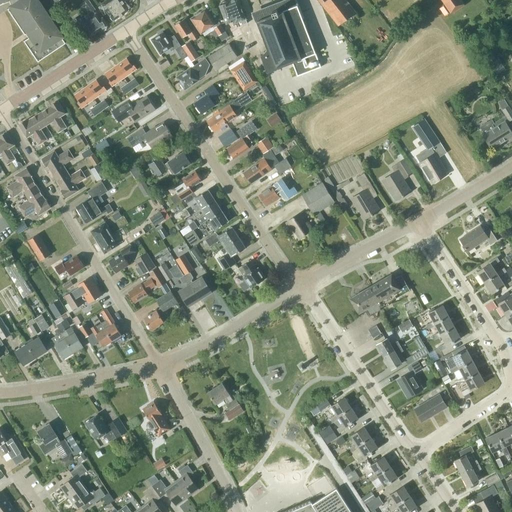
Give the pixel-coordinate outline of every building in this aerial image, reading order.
[(35,0),(0,0),(0,13),(6,9),(23,35),(24,34),(27,38),(22,41),(36,61),(64,43),(35,0)] [(50,0),(56,9),(68,0),(50,0)] [(96,31),(106,25),(101,18),(99,19),(95,13),(94,13),(92,10),(97,7),(92,0),(86,0),(85,1),(91,11),(86,15),(96,31)] [(123,5),(120,0),(105,0),(100,4),(112,21),(127,10),(128,10),(128,8),(126,4),(124,4),(123,5)] [(247,23),(246,19),(238,0),(233,0),(227,2),(220,4),(220,5),(219,5),(226,24),(233,22),(233,24),(239,22),(240,26),(247,23)] [(257,21),(256,21),(260,30),(267,49),(267,50),(266,51),(263,55),(262,55),(261,55),(267,72),(292,63),(294,67),(297,76),(321,67),(320,63),(302,19),(301,14),(300,12),(295,0),(285,0),(283,1),(275,4),(276,9),(272,11),(274,15),(257,21)] [(326,0),(321,5),(323,7),(338,26),(356,13),(346,0),(326,0)] [(442,0),(452,14),(465,5),(461,0),(442,0)] [(219,36),(225,32),(217,19),(213,21),(205,9),(191,18),(201,33),(213,26),(214,28),(219,36)] [(384,12),(380,16),(385,21),(389,18),(384,12)] [(89,36),(96,31),(86,15),(76,21),(75,18),(70,21),(75,28),(81,24),(89,36)] [(184,19),(174,25),(182,38),(189,33),(194,40),(199,37),(194,30),(192,31),(184,19)] [(229,34),(233,40),(243,34),(238,28),(229,34)] [(225,32),(219,36),(222,41),(228,37),(225,32)] [(163,33),(152,40),(161,54),(170,48),(171,50),(175,48),(179,45),(174,36),(168,40),(163,33)] [(70,49),(77,44),(72,37),(66,42),(70,49)] [(199,57),(189,41),(181,46),(183,50),(191,62),(199,57)] [(216,70),(237,57),(229,44),(208,57),(216,70)] [(179,45),(175,48),(179,53),(183,50),(181,46),(180,45),(179,45)] [(497,57),(489,62),(492,67),(500,62),(497,57)] [(199,80),(206,75),(205,73),(210,65),(205,58),(191,68),(177,78),(185,90),(199,80)] [(124,78),(137,69),(134,65),(132,67),(126,59),(116,66),(124,78)] [(258,81),(244,61),(230,70),(244,90),(258,81)] [(112,86),(124,78),(116,66),(106,73),(111,81),(109,82),(112,86)] [(128,83),(132,89),(139,84),(135,78),(128,83)] [(94,99),(107,90),(104,86),(101,88),(96,80),(86,87),(94,99)] [(126,94),(132,89),(128,83),(121,88),(126,94)] [(194,103),(202,114),(215,105),(211,99),(219,94),(213,85),(205,90),(207,94),(194,103)] [(82,108),(94,99),(86,87),(75,95),(81,103),(79,104),(82,108)] [(233,100),(218,109),(220,113),(207,121),(214,132),(227,124),(227,123),(237,116),(235,112),(252,101),(247,92),(234,100),(233,100)] [(136,122),(155,110),(147,96),(129,107),(126,102),(112,111),(117,119),(129,111),(136,122)] [(511,111),(509,106),(509,107),(504,99),(498,102),(503,110),(506,116),(494,123),(492,120),(481,127),(485,134),(483,135),(491,149),(511,136),(511,132),(506,123),(511,119),(511,111)] [(98,104),(102,111),(109,106),(104,100),(98,104)] [(62,130),(66,127),(60,117),(66,114),(58,101),(50,106),(50,107),(48,108),(62,130)] [(95,116),(102,111),(98,104),(90,110),(95,116)] [(58,132),(62,130),(48,108),(39,114),(46,126),(52,122),(58,132)] [(271,127),(281,120),(277,113),(267,121),(271,127)] [(40,129),(46,126),(39,114),(29,120),(43,142),(46,140),(40,129)] [(425,119),(417,124),(412,127),(427,149),(416,156),(432,183),(447,174),(431,147),(439,143),(440,142),(425,119)] [(39,144),(43,142),(29,120),(27,121),(27,120),(19,125),(26,138),(32,134),(39,144)] [(255,141),(250,134),(258,129),(252,121),(237,131),(242,139),(227,149),(234,159),(250,148),(249,148),(252,146),(250,144),(255,141)] [(152,148),(172,136),(163,123),(146,133),(143,128),(127,138),(132,147),(146,139),(152,148)] [(232,130),(220,137),(225,145),(237,138),(232,130)] [(9,149),(15,145),(7,133),(0,136),(0,143),(11,161),(15,159),(9,149)] [(274,146),(266,136),(256,144),(263,154),(274,146)] [(100,153),(107,148),(103,141),(95,146),(100,153)] [(0,154),(1,154),(7,164),(11,161),(0,143),(0,154)] [(264,174),(272,169),(271,168),(274,166),(280,175),(291,167),(286,158),(280,162),(275,155),(283,150),(279,144),(263,155),(265,159),(257,165),(257,164),(243,173),(251,184),(264,175),(264,174)] [(85,159),(94,154),(90,149),(82,154),(85,159)] [(49,168),(71,154),(68,150),(58,157),(55,151),(42,159),(47,166),(48,166),(49,168)] [(189,156),(187,157),(183,152),(168,162),(164,165),(159,158),(149,165),(157,177),(167,170),(169,169),(172,174),(175,173),(191,163),(190,163),(192,161),(189,156)] [(55,178),(67,170),(63,164),(73,158),(71,154),(49,168),(55,178)] [(94,154),(89,158),(94,167),(99,163),(94,154)] [(15,159),(11,161),(17,171),(23,166),(21,163),(19,162),(17,162),(15,159)] [(413,172),(405,159),(400,162),(408,175),(413,172)] [(133,162),(127,166),(132,173),(138,170),(133,162)] [(396,200),(410,191),(403,180),(409,177),(408,175),(400,162),(392,167),(395,172),(382,180),(387,188),(388,187),(396,200)] [(106,176),(98,164),(90,169),(97,181),(106,176)] [(10,192),(32,178),(26,168),(14,176),(18,181),(7,187),(10,192)] [(61,188),(83,174),(81,170),(70,176),(67,170),(55,178),(61,188)] [(182,179),(184,182),(174,189),(181,200),(193,193),(190,188),(202,181),(196,171),(182,179)] [(378,196),(369,181),(364,173),(356,178),(364,191),(351,199),(356,206),(357,206),(365,219),(379,210),(372,199),(378,196)] [(75,184),(85,178),(83,174),(61,188),(62,190),(61,190),(66,198),(79,190),(75,184)] [(348,205),(328,176),(324,179),(343,208),(348,205)] [(26,195),(38,188),(32,178),(10,192),(13,196),(23,190),(26,195)] [(151,193),(143,178),(136,183),(145,197),(151,193)] [(259,195),(266,206),(279,197),(276,192),(284,186),(280,180),(265,190),(266,191),(259,195)] [(314,215),(335,202),(322,182),(302,195),(314,215)] [(76,207),(80,215),(94,207),(97,205),(94,200),(107,192),(101,183),(87,192),(90,197),(89,198),(88,198),(81,203),(82,204),(76,207)] [(22,211),(44,198),(38,188),(26,195),(30,201),(19,207),(22,211)] [(166,196),(162,190),(156,194),(160,200),(166,196)] [(201,209),(214,200),(208,190),(194,198),(198,203),(193,207),(196,212),(201,209)] [(39,215),(51,208),(44,198),(22,211),(25,216),(35,210),(39,215)] [(208,219),(221,211),(214,200),(201,209),(205,215),(197,219),(201,225),(209,220),(208,219)] [(0,206),(3,211),(9,208),(6,203),(0,206)] [(108,205),(100,210),(97,205),(94,207),(80,215),(85,223),(91,220),(92,221),(99,216),(106,212),(107,214),(112,211),(108,205)] [(190,215),(187,209),(181,213),(184,219),(190,215)] [(122,217),(119,211),(112,215),(115,221),(122,217)] [(166,219),(161,211),(150,218),(155,226),(166,219)] [(209,233),(228,221),(221,211),(208,219),(209,220),(201,225),(204,230),(206,229),(209,233)] [(300,238),(312,229),(307,222),(305,223),(299,214),(286,222),(290,228),(292,227),(300,238)] [(27,227),(24,221),(15,227),(18,233),(27,227)] [(198,227),(194,221),(188,225),(192,231),(198,227)] [(97,243),(112,234),(108,228),(109,228),(106,222),(106,223),(105,222),(104,222),(96,227),(90,231),(97,243)] [(460,239),(468,251),(487,239),(490,245),(497,240),(490,230),(485,233),(480,226),(460,239)] [(157,231),(163,239),(169,236),(163,227),(157,231)] [(224,247),(238,238),(232,227),(218,236),(216,233),(205,240),(210,246),(220,240),(224,247)] [(28,240),(41,261),(51,254),(38,234),(28,240)] [(119,244),(116,239),(115,240),(112,234),(97,243),(105,254),(111,251),(119,246),(119,245),(119,244)] [(233,256),(245,248),(238,238),(224,247),(228,253),(218,260),(224,270),(237,263),(233,256)] [(125,258),(135,252),(131,245),(121,251),(122,253),(109,261),(116,273),(129,264),(125,258)] [(155,267),(147,253),(134,260),(143,275),(155,267)] [(184,255),(176,260),(185,274),(193,270),(184,255)] [(70,275),(84,267),(77,256),(64,264),(62,262),(55,267),(59,275),(67,270),(70,275)] [(498,274),(496,273),(492,266),(500,261),(497,257),(489,262),(490,264),(477,272),(484,283),(498,274)] [(12,274),(21,269),(15,258),(6,262),(12,274)] [(251,288),(265,279),(266,278),(261,271),(260,271),(258,268),(256,269),(251,261),(238,269),(246,280),(240,284),(244,291),(250,287),(251,288)] [(35,268),(32,263),(27,266),(31,271),(35,268)] [(174,277),(165,263),(158,267),(166,281),(174,277)] [(155,283),(164,278),(157,267),(149,272),(155,283)] [(484,283),(492,294),(505,285),(499,277),(507,272),(504,268),(496,273),(498,274),(484,283)] [(200,299),(211,292),(202,277),(193,283),(191,280),(193,278),(190,272),(185,275),(200,299)] [(394,293),(400,289),(394,279),(391,274),(371,286),(375,294),(371,296),(375,304),(377,302),(380,308),(397,298),(394,293)] [(185,275),(181,278),(184,283),(187,283),(189,285),(179,291),(188,306),(200,299),(185,275)] [(401,275),(394,279),(400,289),(407,285),(401,275)] [(67,303),(96,286),(90,276),(77,284),(80,288),(76,291),(75,289),(63,296),(67,303)] [(128,293),(134,303),(148,294),(146,292),(156,286),(151,278),(142,284),(128,293)] [(89,303),(102,295),(96,286),(67,303),(68,304),(72,310),(83,303),(83,302),(87,299),(89,303)] [(368,315),(380,308),(377,302),(375,304),(371,296),(375,294),(371,286),(350,298),(359,313),(365,310),(368,315)] [(144,318),(151,329),(164,321),(159,315),(164,312),(163,311),(178,302),(170,291),(156,300),(161,308),(157,310),(144,318)] [(498,297),(495,299),(498,304),(501,302),(511,295),(510,294),(508,291),(498,297)] [(511,292),(510,294),(511,295),(501,302),(498,304),(505,314),(511,310),(511,292)] [(67,311),(59,299),(48,306),(56,318),(67,311)] [(72,310),(68,304),(64,306),(69,313),(72,311),(72,310)] [(434,321),(426,325),(429,329),(436,325),(435,324),(449,316),(443,305),(429,313),(434,321)] [(49,326),(42,314),(34,319),(42,331),(49,326)] [(11,335),(0,317),(0,316),(0,336),(2,340),(11,335)] [(112,341),(122,335),(116,326),(117,325),(111,316),(106,319),(106,320),(101,323),(105,329),(112,341)] [(441,335),(455,327),(449,316),(435,324),(436,325),(439,332),(432,336),(434,340),(442,336),(441,335)] [(71,327),(65,331),(64,329),(70,325),(66,319),(56,325),(59,329),(63,337),(64,337),(73,352),(83,346),(75,333),(71,327)] [(413,326),(410,321),(399,327),(402,332),(413,326)] [(41,331),(36,322),(30,326),(35,335),(41,331)] [(93,333),(86,322),(78,327),(85,338),(93,333)] [(112,341),(105,329),(101,323),(96,326),(96,325),(91,328),(97,337),(103,347),(112,341)] [(381,333),(377,325),(369,330),(373,338),(381,333)] [(461,339),(460,338),(455,327),(441,335),(442,336),(445,343),(438,347),(440,351),(448,347),(447,346),(461,339)] [(55,331),(58,335),(52,338),(56,345),(64,358),(73,352),(64,337),(63,337),(59,329),(55,331)] [(35,357),(42,353),(47,350),(39,337),(34,341),(32,339),(26,342),(35,357)] [(397,341),(391,345),(387,338),(377,345),(384,357),(401,347),(397,341)] [(24,364),(35,357),(26,342),(20,346),(21,348),(16,351),(24,364)] [(403,351),(401,347),(384,357),(391,369),(402,363),(401,362),(405,360),(401,352),(403,351)] [(429,353),(426,347),(415,353),(418,359),(429,353)] [(472,360),(466,349),(453,356),(457,365),(450,370),(452,374),(460,369),(459,368),(472,360)] [(441,357),(438,352),(431,356),(433,361),(441,357)] [(440,377),(447,373),(440,359),(433,363),(440,377)] [(465,379),(478,372),(472,360),(459,368),(460,369),(463,376),(456,381),(458,385),(466,380),(465,379)] [(398,380),(408,397),(422,389),(414,374),(422,369),(418,361),(407,368),(410,373),(398,380)] [(471,390),(485,383),(478,372),(465,379),(466,380),(469,388),(461,392),(464,396),(468,394),(469,393),(472,391),(471,390)] [(441,378),(445,384),(451,381),(448,374),(441,378)] [(215,404),(216,403),(217,405),(224,400),(223,398),(224,398),(228,404),(227,405),(230,410),(225,413),(230,420),(243,411),(236,399),(233,401),(229,395),(229,394),(222,383),(208,393),(215,404)] [(415,409),(422,421),(447,407),(439,395),(415,409)] [(338,416),(351,408),(344,397),(331,406),(337,414),(330,419),(332,423),(339,418),(338,416)] [(321,410),(330,404),(327,399),(318,405),(321,410)] [(162,415),(154,402),(142,409),(150,421),(148,422),(147,426),(149,429),(152,430),(154,429),(159,437),(171,429),(162,415)] [(345,427),(358,418),(351,408),(338,416),(339,418),(343,424),(336,429),(339,433),(346,428),(345,427)] [(108,424),(106,426),(98,414),(85,423),(95,439),(103,435),(105,438),(107,438),(109,442),(116,437),(116,438),(128,431),(119,417),(107,424),(108,424)] [(45,453),(57,446),(64,456),(72,451),(69,446),(65,439),(60,442),(57,436),(49,424),(38,431),(46,443),(41,446),(45,453)] [(327,444),(338,437),(330,425),(319,432),(327,444)] [(357,446),(371,437),(364,427),(351,435),(356,443),(349,448),(352,452),(358,447),(357,446)] [(511,434),(508,427),(497,433),(504,446),(506,446),(511,442),(511,434)] [(12,438),(7,441),(0,429),(0,445),(1,445),(6,454),(8,452),(12,458),(21,452),(12,438)] [(510,454),(506,446),(504,446),(497,433),(486,438),(492,452),(501,448),(505,456),(510,454)] [(71,435),(65,439),(69,446),(72,451),(74,455),(81,450),(79,447),(71,435)] [(479,439),(477,435),(468,440),(470,444),(475,441),(479,448),(484,446),(480,439),(479,439)] [(342,436),(336,440),(339,446),(346,441),(342,436)] [(365,456),(378,448),(371,437),(357,446),(358,447),(363,454),(356,458),(358,462),(366,458),(365,456)] [(461,473),(479,464),(476,460),(470,463),(466,455),(474,451),(471,446),(459,452),(462,457),(454,461),(461,473)] [(87,458),(84,454),(78,457),(82,462),(87,458)] [(377,476),(390,467),(384,456),(370,465),(376,473),(369,478),(371,482),(378,477),(377,476)] [(166,465),(162,458),(153,463),(157,470),(166,465)] [(69,498),(85,486),(79,477),(87,471),(82,464),(70,472),(74,477),(61,487),(69,498)] [(461,473),(468,486),(479,480),(474,472),(481,469),(479,464),(461,473)] [(198,489),(189,476),(194,473),(188,465),(179,471),(182,476),(175,481),(188,497),(198,489)] [(352,471),(348,465),(343,469),(347,475),(352,471)] [(384,486),(398,477),(390,467),(377,476),(378,477),(382,484),(375,488),(378,492),(385,487),(384,486)] [(497,473),(500,479),(505,477),(502,470),(497,473)] [(352,473),(347,476),(350,481),(351,483),(356,480),(352,473)] [(500,479),(497,473),(484,479),(488,485),(494,482),(500,479)] [(152,486),(161,497),(166,493),(176,506),(188,497),(175,481),(167,488),(161,479),(156,483),(152,486)] [(500,479),(494,482),(498,490),(503,487),(500,479)] [(103,497),(105,495),(100,488),(91,494),(85,486),(69,498),(77,509),(90,499),(93,504),(103,497)] [(144,511),(162,511),(155,502),(161,497),(152,486),(143,492),(150,501),(141,507),(144,511)] [(397,505),(410,496),(403,486),(390,494),(396,503),(389,507),(391,511),(398,507),(397,505)] [(480,511),(498,511),(491,497),(498,493),(494,486),(481,492),(484,500),(477,504),(480,511)] [(352,511),(337,488),(312,503),(311,502),(287,511),(352,511)] [(0,510),(10,503),(1,491),(0,491),(0,510)] [(376,498),(372,491),(362,498),(366,504),(376,498)] [(105,495),(103,497),(108,504),(114,499),(109,492),(105,495)] [(383,503),(378,496),(367,504),(371,511),(383,503)] [(409,511),(417,507),(410,496),(397,505),(398,507),(401,511),(409,511)] [(16,511),(10,503),(0,510),(0,511),(16,511)]
